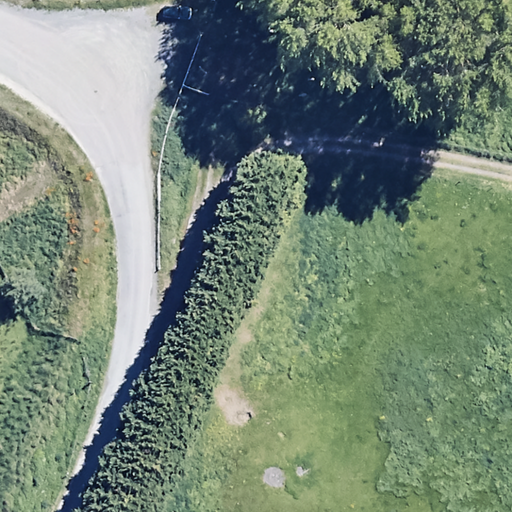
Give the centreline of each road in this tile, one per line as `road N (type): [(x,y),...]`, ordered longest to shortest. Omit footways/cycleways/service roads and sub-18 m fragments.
road 1 (track): [(0,53),(129,101),(175,317)]
road 2 (unclassified): [(93,511),(175,317)]
